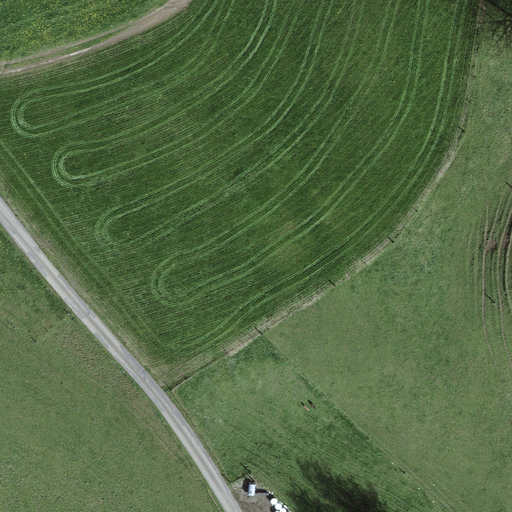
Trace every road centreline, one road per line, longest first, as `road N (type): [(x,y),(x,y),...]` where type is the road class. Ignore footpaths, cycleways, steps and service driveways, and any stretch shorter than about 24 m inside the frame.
road 1 (unclassified): [(234,511),(158,396),(0,211)]
road 2 (track): [(0,67),(73,49),(183,0)]
